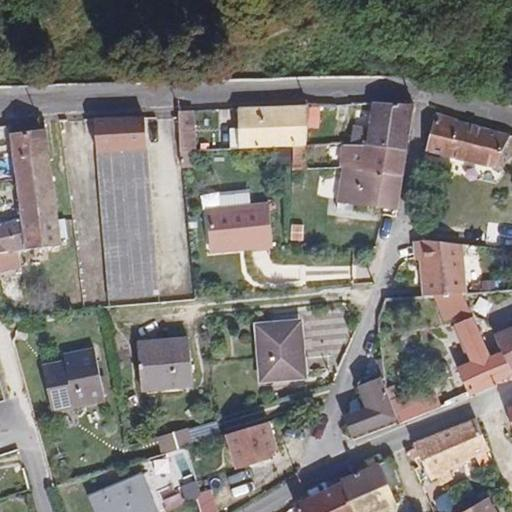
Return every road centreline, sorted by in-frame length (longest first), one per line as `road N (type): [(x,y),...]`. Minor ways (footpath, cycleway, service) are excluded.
road 1 (residential): [(428,95),(0,111)]
road 2 (residential): [(250,511),(511,392)]
road 3 (residential): [(399,238),(428,95)]
